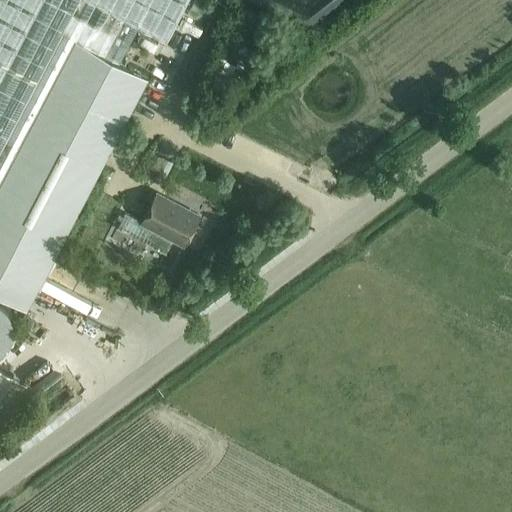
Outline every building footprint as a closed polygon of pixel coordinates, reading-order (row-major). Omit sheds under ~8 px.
[(0,0),(0,383),(8,368),(0,363),(0,293),(26,307),(32,296),(90,187),(148,76),(119,60),(138,24),(166,38),(186,0),(0,0)] [(246,22),(253,11),(241,4),(234,15),(246,22)] [(224,45),(218,59),(244,71),(251,57),(224,45)] [(183,243),(199,214),(157,192),(142,221),(183,243)] [(14,330),(16,322),(15,313),(11,305),(6,298),(0,293),(0,347),(6,343),(11,337),(14,330)]
